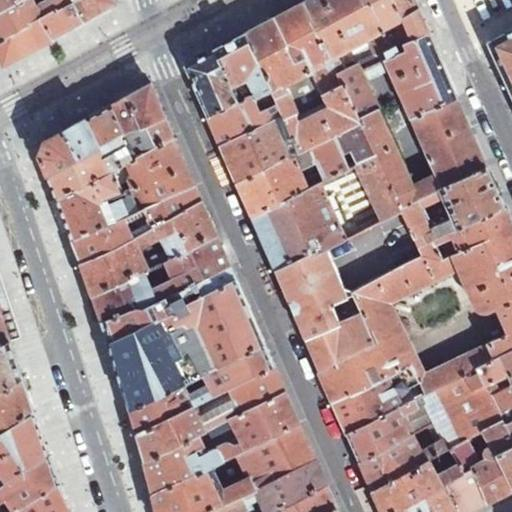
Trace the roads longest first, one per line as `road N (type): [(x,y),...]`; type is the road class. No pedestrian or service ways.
road 1 (residential): [(356,511),(209,177),(143,0)]
road 2 (residential): [(511,153),(442,0)]
